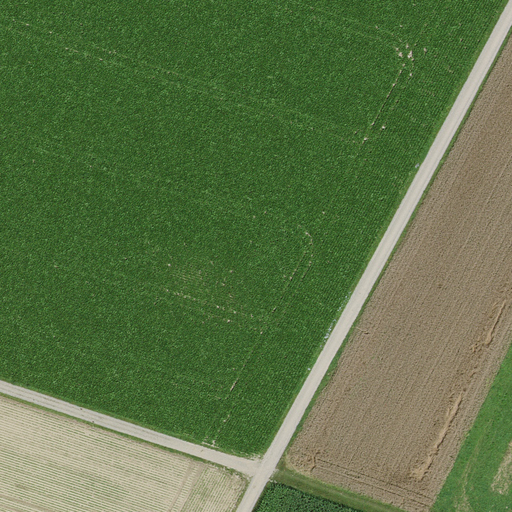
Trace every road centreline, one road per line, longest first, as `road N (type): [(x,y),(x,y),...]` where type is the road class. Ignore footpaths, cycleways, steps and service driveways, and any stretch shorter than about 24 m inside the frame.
road 1 (track): [(243,511),(511,10)]
road 2 (track): [(0,385),(385,511)]
